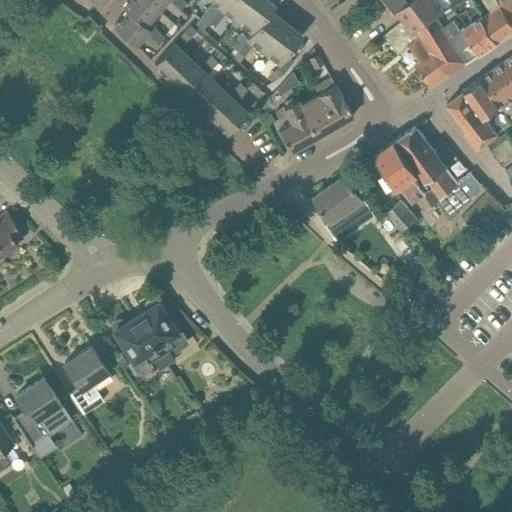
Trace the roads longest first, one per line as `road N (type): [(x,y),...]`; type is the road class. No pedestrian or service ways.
road 1 (unclassified): [(381,470),(252,354),(161,245)]
road 2 (residential): [(276,187),(482,366)]
road 3 (unclassified): [(105,269),(0,167)]
road 4 (residential): [(381,470),(482,366)]
road 5 (residential): [(376,121),(372,98),(301,0)]
road 6 (residential): [(511,205),(422,101)]
road 7 (residential): [(161,245),(276,187)]
road 8 (residential): [(0,338),(105,269)]
road 9 (residential): [(276,187),(362,138),(376,121)]
